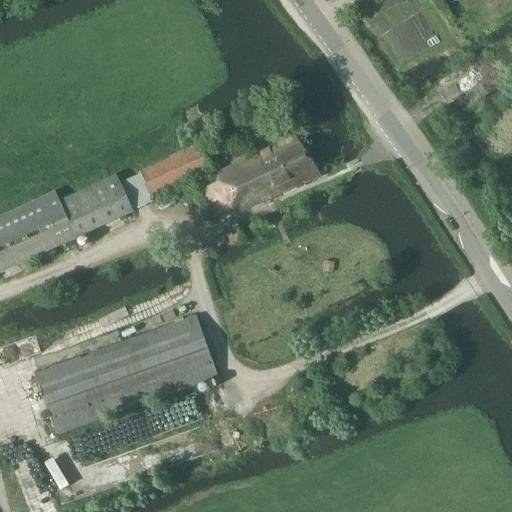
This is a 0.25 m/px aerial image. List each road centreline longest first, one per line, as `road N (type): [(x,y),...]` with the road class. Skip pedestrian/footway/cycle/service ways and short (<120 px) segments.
road 1 (tertiary): [(511,306),(403,129),(308,0)]
road 2 (track): [(205,299),(0,373)]
